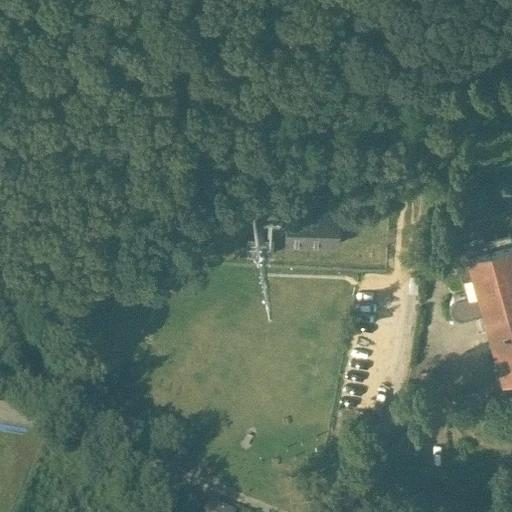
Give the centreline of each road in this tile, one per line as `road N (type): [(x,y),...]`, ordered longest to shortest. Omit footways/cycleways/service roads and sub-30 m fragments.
road 1 (track): [(0,332),(96,293),(213,272),(416,273)]
road 2 (residential): [(360,511),(385,452),(419,242)]
road 3 (track): [(437,0),(419,242)]
road 4 (track): [(274,511),(56,425)]
